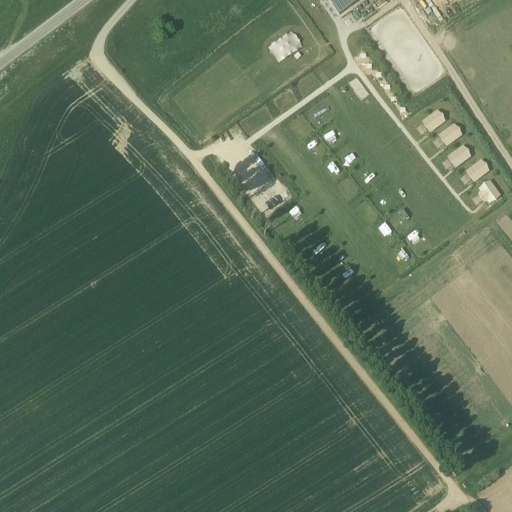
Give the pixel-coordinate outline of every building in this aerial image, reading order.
[(329,0),(339,15),(360,0),(329,0)] [(421,122),(429,134),(446,122),(438,110),(421,122)] [(454,124),(438,136),(447,147),(463,135),(454,124)] [(455,169),(472,157),(463,145),(446,157),(455,169)] [(473,184),(490,171),(481,160),(465,172),(473,184)] [(363,166),(355,173),(360,180),(368,173),(363,166)] [(490,180),(475,190),(484,203),(487,201),(490,205),(501,198),(490,180)] [(371,230),(377,236),(384,230),(378,223),(371,230)] [(387,232),(379,238),(384,245),(392,238),(387,232)] [(430,248),(430,240),(414,241),(414,249),(430,248)] [(310,252),(303,255),(307,265),(314,262),(310,252)] [(315,270),(321,277),(329,271),(322,263),(315,270)]
